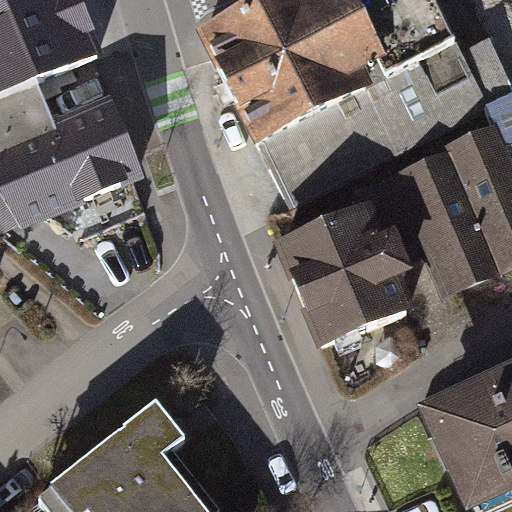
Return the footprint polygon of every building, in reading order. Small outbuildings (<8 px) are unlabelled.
[(0,0),(0,108),(100,68),(72,0),(0,0)] [(322,0),(286,0),(200,46),(255,163),(262,159),(291,219),(511,98),(511,28),(490,40),(472,4),(439,22),(428,0),(329,0),(324,3),(322,0)] [(511,103),(487,117),(496,136),(505,155),(511,152),(511,154),(511,103)] [(0,230),(2,234),(141,175),(115,115),(0,164),(0,230)] [(505,155),(496,136),(445,157),(448,162),(499,286),(511,280),(511,154),(511,152),(505,155)] [(499,286),(448,162),(376,192),(412,272),(424,268),(443,310),(499,286)] [(370,219),(273,259),(320,366),(417,324),(404,294),(414,290),(396,246),(384,251),(370,219)] [(511,511),(511,387),(427,427),(466,511),(511,511)] [(157,416),(38,510),(39,511),(195,511),(161,469),(184,450),(157,416)]
